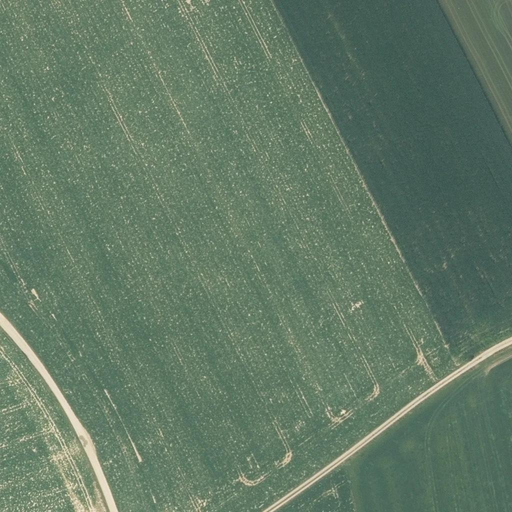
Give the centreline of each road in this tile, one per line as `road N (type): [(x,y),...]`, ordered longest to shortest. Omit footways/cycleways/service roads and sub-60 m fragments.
road 1 (track): [(267,511),(511,341)]
road 2 (track): [(112,511),(54,389),(0,319)]
